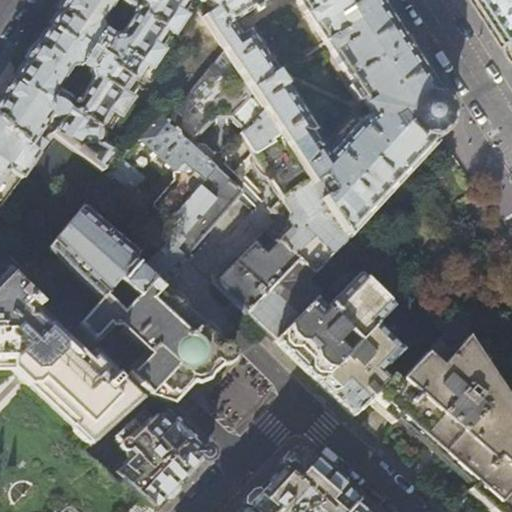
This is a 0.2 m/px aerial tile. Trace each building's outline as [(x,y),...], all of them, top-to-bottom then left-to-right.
[(176,13),(175,12),(184,0),(66,0),(25,63),(0,101),(0,120),(38,155),(47,142),(35,134),(48,114),(60,117),(49,132),(53,135),(52,136),(101,169),(114,154),(115,151),(114,147),(113,145),(105,140),(101,127),(111,113),(113,114),(126,97),(124,95),(144,66),(145,67),(158,49),(153,45),(163,30),(165,31),(176,13)] [(208,0),(214,8),(201,16),(224,49),(250,88),(276,71),(246,28),(237,33),(230,21),(262,0),(294,0),(324,41),(342,29),(335,17),(362,0),(208,0)] [(342,29),(324,41),(371,109),(357,117),(324,152),(312,133),(316,130),(276,71),(250,88),(265,111),(311,179),(347,234),(435,138),(431,136),(433,134),(438,135),(441,134),(445,129),(448,125),(450,119),(450,113),(449,109),(446,103),(442,99),(438,97),(433,95),(434,91),(437,89),(423,67),(379,0),(362,0),(335,17),(342,29)] [(511,0),(469,0),(477,12),(499,45),(502,44),(507,44),(506,49),(508,57),(511,62),(511,0)] [(265,111),(250,88),(224,49),(169,121),(191,143),(196,148),(197,147),(200,145),(205,145),(206,145),(215,153),(220,152),(225,152),(236,141),(246,130),(265,111)] [(236,141),(225,152),(226,154),(227,158),(226,163),(241,178),(255,164),(257,169),(259,172),(263,176),(269,178),(282,198),(311,179),(265,111),(246,130),(236,141)] [(191,143),(169,121),(160,113),(107,176),(128,194),(131,189),(133,191),(153,165),(161,164),(164,160),(175,171),(174,173),(175,180),(154,204),(155,209),(167,220),(202,179),(215,166),(196,148),(191,143)] [(38,155),(0,120),(0,204),(19,180),(20,181),(38,155)] [(35,165),(77,193),(94,168),(52,140),(35,165)] [(249,199),(215,166),(202,179),(167,220),(137,256),(132,261),(150,280),(159,290),(160,289),(166,283),(173,275),(181,267),(190,257),(186,254),(194,246),(237,197),(251,211),(257,208),(255,205),(249,199)] [(311,179),(282,198),(286,204),(293,215),(291,217),(290,221),(290,223),(291,226),(279,239),(300,259),(314,272),(325,283),(358,250),(347,234),(311,179)] [(137,256),(83,205),(48,246),(73,272),(99,300),(102,297),(110,287),(114,291),(119,286),(125,292),(133,298),(150,280),(132,261),(137,256)] [(246,313),(300,259),(279,239),(272,246),(264,254),(252,242),(213,282),(246,313)] [(314,272),(300,259),(246,313),(249,316),(274,341),(317,298),(321,294),(307,280),(314,272)] [(0,369),(6,370),(82,446),(118,412),(132,400),(0,265),(0,369)] [(317,298),(274,341),(294,361),(316,384),(341,407),(352,416),(366,402),(389,379),(382,373),(404,352),(378,325),(395,308),(361,273),(326,307),(317,298)] [(186,313),(160,289),(159,290),(150,280),(133,298),(119,313),(113,307),(102,297),(99,300),(76,327),(93,344),(110,327),(112,329),(114,329),(116,329),(118,328),(145,355),(142,360),(135,364),(131,368),(127,374),(126,376),(146,396),(170,405),(191,383),(195,383),(200,381),(205,379),(219,366),(223,366),(228,364),(231,360),(231,356),(230,351),(228,348),(225,347),(220,346),(217,342),(186,313)] [(119,313),(133,298),(125,292),(113,307),(119,313)] [(389,379),(366,402),(380,415),(393,427),(400,419),(474,486),(467,493),(487,511),(511,511),(511,411),(457,324),(398,387),(389,379)] [(132,400),(118,412),(125,419),(109,434),(115,441),(114,443),(112,446),(112,449),(115,454),(116,455),(120,457),(123,457),(126,456),(127,460),(112,475),(119,481),(150,511),(153,511),(189,475),(207,455),(186,434),(164,412),(159,417),(152,417),(150,418),(132,400)] [(59,511),(62,509),(64,509),(67,509),(69,510),(71,511),(150,511),(119,481),(113,487),(111,487),(106,486),(82,463),(90,454),(82,446),(7,511),(59,511)] [(238,509),(235,511),(345,511),(356,500),(314,463),(296,447),(238,509)] [(369,511),(356,500),(345,511),(369,511)]
